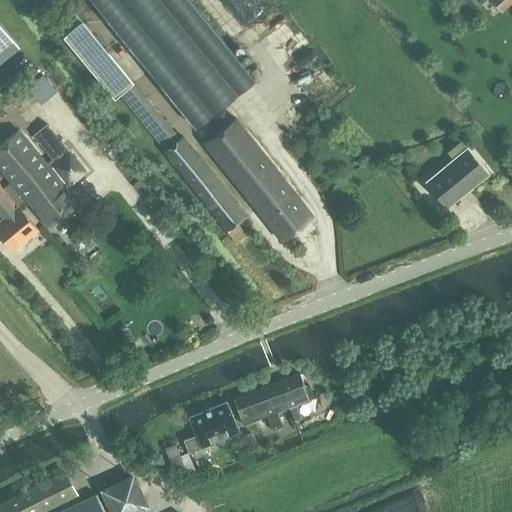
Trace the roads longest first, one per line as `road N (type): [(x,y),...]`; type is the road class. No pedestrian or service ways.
road 1 (unclassified): [(0,441),(249,333),(511,234)]
road 2 (track): [(336,299),(326,275),(281,248),(79,0)]
